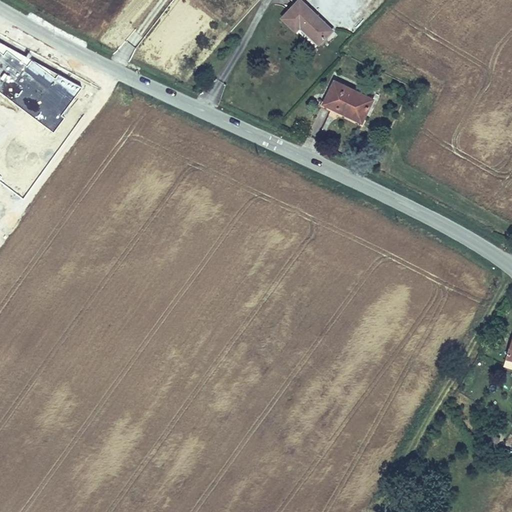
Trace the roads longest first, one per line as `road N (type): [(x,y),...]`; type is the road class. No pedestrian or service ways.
road 1 (secondary): [(0,9),(428,217),(511,266)]
road 2 (track): [(509,264),(371,511)]
